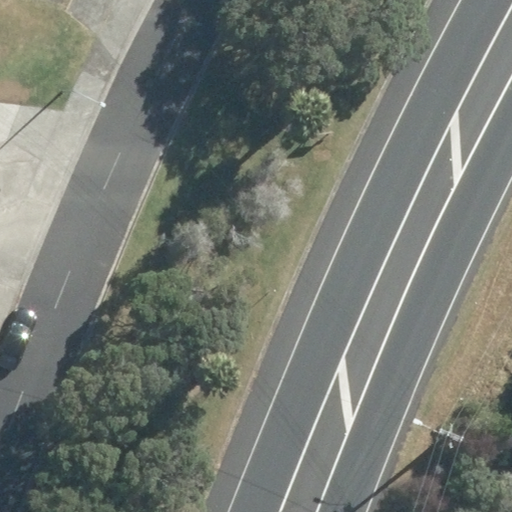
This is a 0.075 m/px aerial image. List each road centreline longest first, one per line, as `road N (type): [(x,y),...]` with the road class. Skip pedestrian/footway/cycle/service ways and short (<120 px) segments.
road 1 (residential): [(0,474),(161,39),(192,0)]
road 2 (primary): [(511,57),(452,166),(295,511)]
